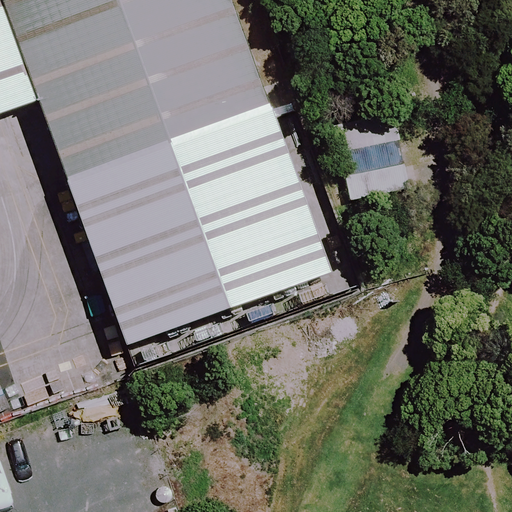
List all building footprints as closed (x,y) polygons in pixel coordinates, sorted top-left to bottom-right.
[(228,0),(0,0),(0,4),(36,102),(125,346),(328,273),(228,0)] [(0,114),(36,102),(0,4),(0,114)] [(346,148),(404,137),(399,112),(341,124),(346,148)] [(349,173),(407,162),(402,137),(344,149),(349,173)] [(355,197),(413,186),(408,162),(350,173),(355,197)]
